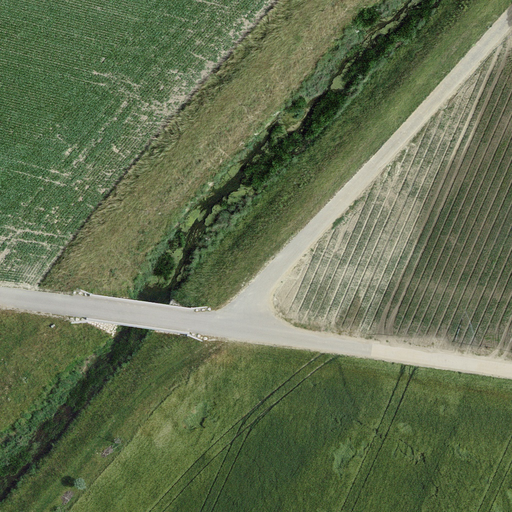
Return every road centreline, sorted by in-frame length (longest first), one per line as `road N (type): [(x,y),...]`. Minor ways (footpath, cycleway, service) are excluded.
road 1 (track): [(511,371),(0,295)]
road 2 (track): [(226,327),(511,13)]
